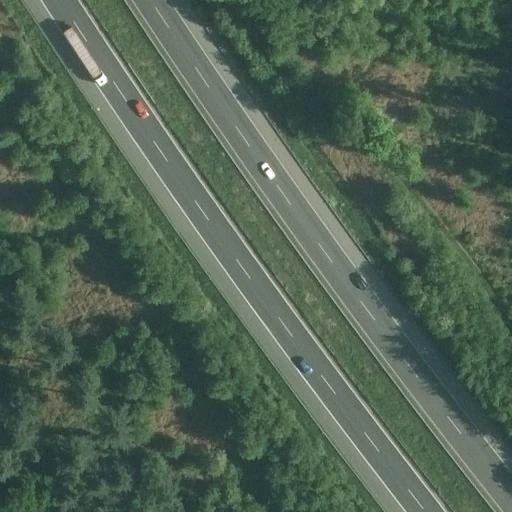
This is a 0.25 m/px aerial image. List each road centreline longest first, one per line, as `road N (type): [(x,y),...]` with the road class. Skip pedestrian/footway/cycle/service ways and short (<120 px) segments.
road 1 (motorway): [(43,0),(185,219),(404,511)]
road 2 (motorway): [(511,503),(406,374),(142,0)]
